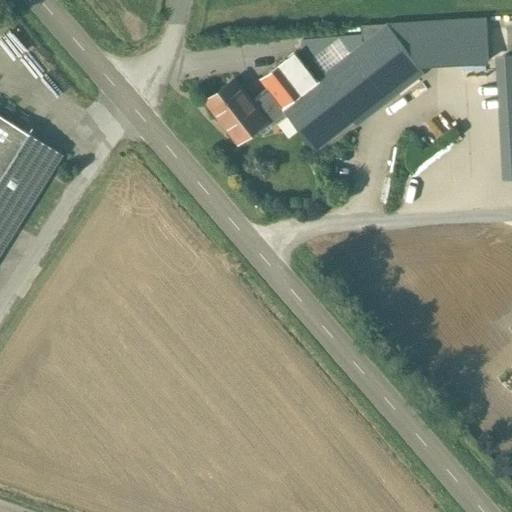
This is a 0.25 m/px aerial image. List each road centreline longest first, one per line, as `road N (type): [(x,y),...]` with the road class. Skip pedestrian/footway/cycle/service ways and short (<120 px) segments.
road 1 (tertiary): [(133,108),(483,511)]
road 2 (unclassified): [(0,308),(133,108)]
road 3 (tertiary): [(39,0),(133,108)]
road 4 (unclassified): [(133,108),(185,0)]
